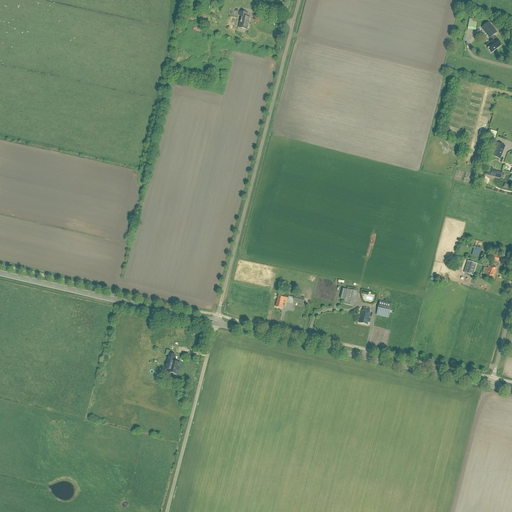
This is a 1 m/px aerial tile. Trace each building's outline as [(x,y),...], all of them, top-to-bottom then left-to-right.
[(247,30),(249,19),(246,18),(247,14),(240,13),(239,17),(241,17),(238,29),(247,30)] [(476,31),(477,22),(473,22),(473,19),(469,18),(467,29),(476,31)] [(495,40),(493,37),(497,33),(488,23),(481,28),(489,39),(490,38),(492,42),(486,47),(491,54),(501,46),(496,39),(495,40)] [(493,157),(500,160),(505,146),(498,144),(493,157)] [(491,177),(500,179),(502,173),(492,170),(491,177)] [(473,276),(476,264),(467,261),(464,273),(473,276)] [(493,279),(497,269),(488,266),(485,277),(493,279)] [(343,300),(342,304),(352,307),(356,292),(342,288),(340,299),(343,300)] [(279,295),(276,307),(282,309),(283,301),(287,302),(288,297),(279,295)] [(293,302),(303,305),(304,299),(294,296),(293,302)] [(388,318),(392,304),(380,302),(376,316),(388,318)] [(370,324),(370,320),(368,320),(370,314),(362,312),(359,323),(367,325),(368,323),(370,324)] [(170,354),(170,352),(170,351),(167,350),(166,355),(169,356),(168,360),(165,368),(169,369),(168,373),(177,375),(180,363),(174,362),(175,356),(170,354)]
